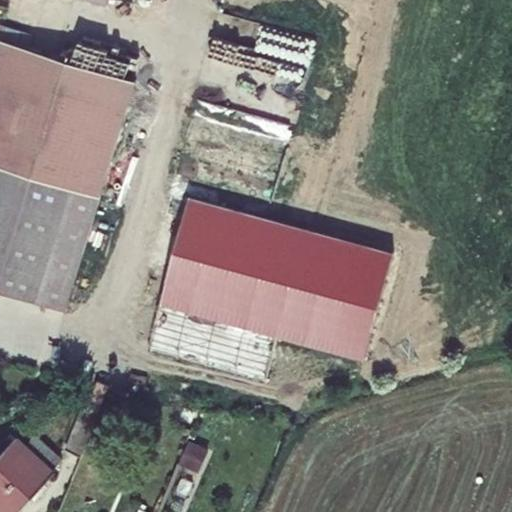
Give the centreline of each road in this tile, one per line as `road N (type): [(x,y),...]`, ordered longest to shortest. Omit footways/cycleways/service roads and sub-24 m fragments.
road 1 (track): [(196,0),(92,339),(0,327)]
road 2 (track): [(180,52),(23,7)]
